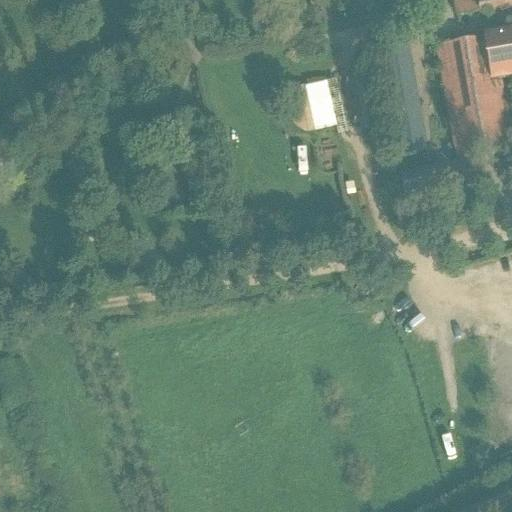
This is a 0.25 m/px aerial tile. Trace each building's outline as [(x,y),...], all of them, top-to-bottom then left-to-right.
[(511,0),(453,0),(456,17),(511,7),(511,0)] [(511,35),(436,49),(456,164),(511,153),(511,147),(500,79),(511,77),(511,35)] [(426,152),(407,47),(378,52),(397,157),(426,152)] [(1,123),(0,123),(0,145),(3,148),(14,133),(1,123)] [(427,134),(430,168),(442,167),(439,133),(427,134)] [(474,163),(427,171),(432,202),(480,194),(474,163)] [(397,175),(402,211),(420,208),(416,173),(397,175)] [(350,184),(339,187),(343,205),(354,203),(350,184)]
